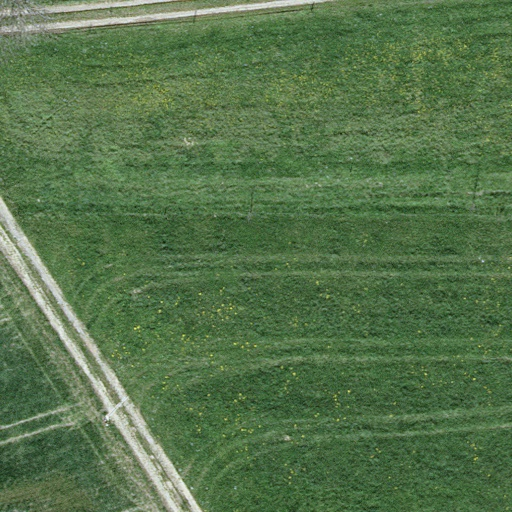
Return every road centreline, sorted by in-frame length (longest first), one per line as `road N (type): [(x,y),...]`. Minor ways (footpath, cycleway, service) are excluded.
road 1 (track): [(0,182),(203,511)]
road 2 (track): [(258,0),(0,27)]
